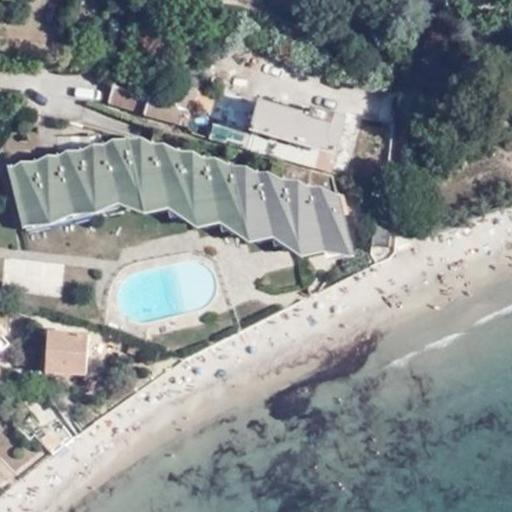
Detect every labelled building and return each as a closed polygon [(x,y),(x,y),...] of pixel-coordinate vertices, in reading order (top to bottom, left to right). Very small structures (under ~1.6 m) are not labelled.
[(178,106),(115,88),(111,103),(110,105),(123,109),(188,128),(204,72),(190,68),(178,106)] [(255,125),(261,105),(233,98),(228,117),(255,125)] [(261,105),(255,125),(253,131),(260,133),(258,139),(215,126),(211,139),(330,175),(345,121),(314,112),(311,120),(261,105)] [(334,181),(160,132),(153,155),(138,150),(18,177),(32,232),(147,206),(150,214),(171,210),(175,223),(196,218),(199,229),(223,225),(226,236),(250,233),(253,244),(276,241),(278,251),(301,248),(302,251),(323,246),(327,258),(352,252),(334,181)] [(91,337),(50,335),(48,374),(89,376),(91,337)] [(0,355),(13,345),(5,336),(0,340),(0,355)]
